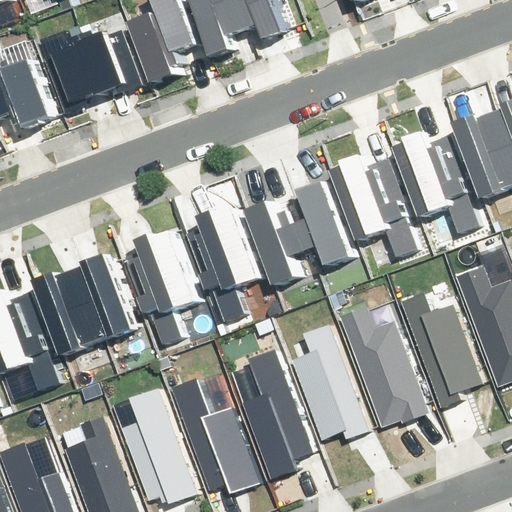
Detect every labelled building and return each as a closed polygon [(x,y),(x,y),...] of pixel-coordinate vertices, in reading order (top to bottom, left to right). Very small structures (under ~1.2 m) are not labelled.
[(139,19),(161,81),(195,70),(188,49),(206,43),(190,0),(163,0),(167,9),(139,19)] [(203,0),(224,54),(243,47),(238,35),(254,29),(242,0),(203,0)] [(275,35),(294,28),(283,0),(242,0),(254,29),(270,23),(275,35)] [(107,87),(131,79),(115,32),(106,35),(104,27),(89,32),(107,87)] [(68,47),(84,95),(107,87),(89,32),(74,37),(77,44),(68,47)] [(27,128),(61,117),(40,54),(12,63),(2,37),(0,38),(0,107),(2,114),(20,108),(27,128)] [(463,120),(492,196),(511,188),(511,134),(504,112),(491,117),(488,110),(463,120)] [(401,139),(427,211),(454,202),(463,229),(485,221),(474,189),(477,188),(456,129),(437,136),(435,127),(401,139)] [(342,166),(368,238),(395,229),(404,256),(426,248),(415,216),(418,215),(397,156),(378,163),(376,154),(342,166)] [(339,263),(364,254),(337,180),(313,189),(323,215),(308,221),(318,249),(332,244),(339,263)] [(212,269),(230,318),(254,310),(244,283),(273,273),(246,197),(209,210),(214,226),(208,228),(221,266),(212,269)] [(259,208),(286,282),(312,273),(305,254),(318,249),(308,221),(292,226),(283,199),(259,208)] [(152,294),(169,344),(193,335),(184,308),(212,298),(185,222),(148,235),(154,251),(147,253),(161,291),(152,294)] [(100,262),(87,267),(113,337),(148,324),(121,250),(99,258),(100,262)] [(496,258),(467,270),(508,378),(511,376),(511,273),(503,277),(496,258)] [(47,274),(75,351),(113,337),(87,267),(74,272),(72,265),(47,274)] [(46,387),(70,379),(52,329),(44,332),(30,295),(24,297),(19,281),(0,287),(0,346),(8,370),(36,360),(46,387)] [(488,376),(459,301),(440,309),(434,292),(409,302),(443,393),(488,376)] [(377,301),(348,312),(389,421),(408,414),(410,420),(438,410),(401,313),(384,319),(377,301)] [(322,354),(300,361),(327,433),(345,426),(350,437),(363,432),(377,427),(337,320),(313,330),(322,354)] [(322,448),(281,339),(252,350),(259,368),(242,375),(278,471),(306,461),(303,455),(322,448)] [(204,373),(178,381),(213,483),(233,476),(238,491),(268,482),(241,403),(217,411),(204,373)] [(149,416),(128,424),(155,495),(173,488),(177,500),(204,489),(165,383),(140,392),(149,416)] [(77,434),(105,511),(126,511),(129,511),(149,511),(110,401),(86,409),(93,429),(77,434)] [(33,437),(4,448),(27,511),(80,511),(57,449),(40,455),(33,437)] [(19,511),(0,461),(0,511),(19,511)]
